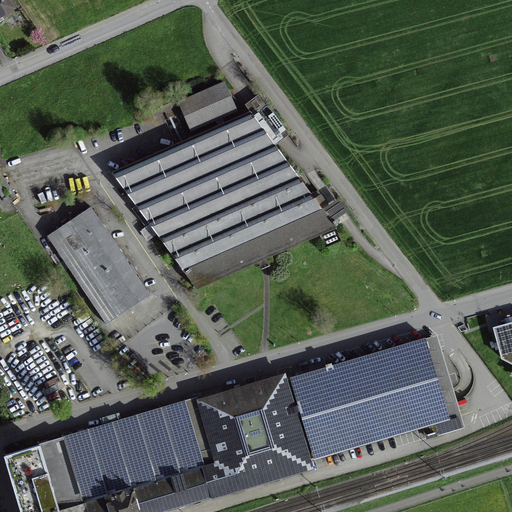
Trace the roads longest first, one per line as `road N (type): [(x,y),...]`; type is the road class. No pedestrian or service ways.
road 1 (residential): [(0,438),(437,317)]
road 2 (residential): [(202,0),(437,317)]
road 3 (residential): [(0,75),(174,0)]
road 4 (residential): [(380,511),(511,469)]
